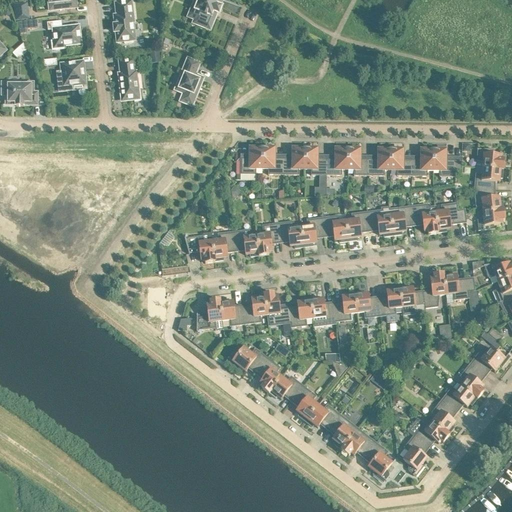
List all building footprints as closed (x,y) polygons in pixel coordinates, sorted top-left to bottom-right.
[(49,4),(49,11),(77,8),(75,0),(50,0),(51,4),(49,4)] [(194,23),(200,26),(210,30),(215,18),(213,17),(215,13),(219,14),(221,9),(238,16),(217,7),(220,0),(222,0),(241,8),(242,7),(223,0),(195,0),(192,9),(199,12),(194,23)] [(117,42),(124,42),(125,44),(133,43),(133,41),(134,40),(132,23),(133,23),(131,2),(116,4),(117,16),(115,17),(116,26),(114,26),(114,33),(116,33),(117,42)] [(14,4),(16,21),(29,19),(28,3),(14,4)] [(37,21),(17,23),(21,35),(26,34),(26,30),(38,28),(37,21)] [(61,22),(47,24),(48,31),(53,31),(54,42),(52,42),(53,50),(66,49),(65,47),(81,45),(79,27),(62,29),(61,22)] [(162,44),(169,47),(171,40),(165,38),(162,44)] [(27,54),(23,44),(13,54),(17,59),(27,54)] [(150,54),(151,64),(161,63),(159,53),(150,54)] [(133,60),(130,61),(120,62),(121,75),(119,75),(121,86),(120,86),(120,87),(121,86),(121,90),(120,90),(120,91),(121,91),(122,101),(134,100),(134,102),(141,101),(140,91),(138,91),(136,74),(135,74),(133,60)] [(188,60),(179,81),(176,91),(184,94),(181,102),(192,106),(198,91),(196,90),(197,86),(200,87),(203,79),(195,76),(199,64),(188,60)] [(60,74),(55,74),(58,95),(72,93),(71,88),(71,86),(85,85),(85,76),(84,71),(83,63),(61,65),(62,74),(60,74)] [(33,94),(33,84),(3,84),(3,95),(7,95),(7,103),(16,103),(16,107),(23,107),(23,105),(37,105),(37,94),(33,94)] [(256,170),(262,170),(262,150),(250,149),(250,150),(250,161),(248,161),(247,159),(240,159),(240,169),(240,176),(256,176),(256,170)] [(268,176),(283,176),(284,159),(277,159),(277,161),(274,161),(274,150),(275,150),(262,150),(262,170),(268,170),(268,176)] [(299,170),(305,170),(305,150),(293,150),(293,151),(293,161),(290,161),(290,159),(284,159),(283,176),(299,176),(299,170)] [(311,176),(326,176),(326,159),(320,159),(320,161),(317,161),(317,151),(318,151),(318,150),(305,150),(305,170),(311,170),(311,176)] [(342,171),(348,171),(348,151),(335,150),(335,151),(336,151),(336,162),(333,162),(333,160),(326,159),(326,176),(342,177),(342,171)] [(483,162),(483,169),(504,171),(504,161),(501,161),(502,157),(501,157),(490,156),(490,151),(491,151),(477,150),(477,151),(478,151),(477,161),(483,162)] [(354,177),(369,177),(369,160),(363,160),(363,162),(360,162),(360,151),(361,151),(348,151),(348,171),(354,171),(354,177)] [(384,171),(391,171),(391,151),(378,151),(379,151),(379,162),(376,162),(376,160),(369,160),(369,177),(384,177),(384,171)] [(397,177),(412,177),(412,160),(405,160),(405,162),(403,162),(403,152),(403,151),(391,151),(391,171),(397,171),(397,177)] [(427,172),(433,172),(434,151),(421,151),(421,152),(422,152),(421,163),(419,163),(419,160),(412,160),(412,177),(427,177),(427,172)] [(434,151),(433,172),(439,172),(439,178),(455,178),(455,174),(455,161),(448,161),(448,163),(445,163),(446,152),(434,151)] [(476,175),(475,191),(495,191),(495,183),(499,183),(499,184),(500,179),(502,179),(503,171),(504,171),(483,169),(482,176),(476,175)] [(218,180),(223,184),(226,181),(221,176),(221,177),(219,175),(217,178),(219,180),(218,180)] [(319,189),(315,189),(315,197),(326,197),(326,191),(326,188),(319,189)] [(482,206),(483,214),(503,211),(502,203),(500,203),(499,198),(499,199),(495,199),(495,191),(475,191),(476,207),(482,206)] [(442,213),(435,213),(435,214),(437,234),(438,234),(446,233),(446,230),(451,230),(450,226),(459,224),(458,211),(457,205),(441,207),(442,213)] [(427,206),(412,208),(414,227),(423,226),(424,232),(424,233),(428,233),(428,236),(437,234),(435,214),(435,213),(434,207),(427,208),(427,206)] [(382,211),(367,213),(370,232),(379,231),(379,235),(379,236),(384,235),(384,238),(393,237),(390,216),(390,210),(390,208),(382,209),(382,211)] [(397,210),(390,210),(390,216),(393,237),(401,236),(401,233),(406,233),(406,232),(405,232),(405,228),(414,227),(412,208),(397,210)] [(467,223),(465,210),(458,211),(459,224),(467,223)] [(478,221),(478,222),(479,232),(478,232),(478,233),(492,231),(491,231),(491,226),(502,225),(502,221),(505,221),(504,211),(503,211),(483,214),(484,221),(478,221)] [(353,221),(346,222),(348,243),(357,241),(356,239),(361,238),(360,234),(370,232),(367,213),(352,215),(353,221)] [(338,217),(322,219),(325,238),(334,237),(335,241),(334,241),(334,242),(339,241),(340,244),(348,243),(346,222),(338,223),(338,217)] [(308,227),(301,228),(303,248),(312,247),(312,245),(317,244),(316,244),(316,239),(325,238),(322,219),(307,221),(308,227)] [(293,223),(278,225),(280,244),(290,243),(290,247),(290,248),(295,247),(295,249),(303,248),(301,228),(294,229),(293,223)] [(264,236),(257,236),(260,257),(269,256),(268,253),(272,253),(272,252),(271,245),(280,244),(278,225),(263,227),(264,236)] [(249,231),(234,233),(236,253),(245,251),(246,255),(245,256),(250,256),(251,258),(259,257),(260,257),(257,236),(249,237),(249,231)] [(219,241),(212,242),(214,263),(215,263),(223,261),(223,259),(228,258),(227,258),(227,254),(236,253),(234,233),(218,235),(219,241)] [(204,237),(195,238),(185,240),(185,239),(184,239),(188,252),(189,252),(200,250),(201,261),(201,262),(205,261),(205,264),(214,263),(212,242),(205,243),(204,237)] [(483,263),(472,264),(473,271),(484,267),(483,263)] [(495,276),(498,283),(511,277),(511,266),(511,267),(509,264),(508,264),(499,268),(497,265),(497,264),(484,267),(485,267),(489,277),(489,279),(495,276)] [(432,291),(423,292),(425,312),(425,309),(438,308),(439,297),(446,296),(443,275),(434,276),(434,279),(430,280),(432,291)] [(468,293),(466,280),(457,281),(457,277),(457,276),(452,277),(452,275),(444,275),(443,275),(446,296),(453,295),(454,301),(469,299),(468,293)] [(495,292),(500,304),(511,298),(511,277),(498,283),(500,290),(495,292)] [(475,292),(474,279),(466,280),(468,293),(475,292)] [(408,287),(399,288),(402,308),(403,317),(425,314),(425,312),(423,292),(413,294),(413,289),(408,289),(408,287)] [(387,297),(378,298),(380,317),(396,315),(395,309),(402,308),(399,288),(391,289),(391,292),(386,292),(386,293),(387,293),(387,297)] [(363,293),(355,294),(357,314),(364,313),(365,319),(380,317),(378,298),(369,299),(368,295),(369,295),(369,294),(364,295),(363,293)] [(274,294),(264,296),(267,317),(268,327),(278,326),(290,324),(291,329),(288,307),(279,308),(278,297),(274,297),(274,294)] [(343,303),(333,304),(336,323),(351,321),(350,315),(357,314),(355,294),(346,295),(346,297),(342,298),(343,303)] [(252,305),(243,306),(245,325),(261,323),(260,317),(267,317),(264,296),(256,297),(256,300),(251,300),(251,301),(252,301),(252,305)] [(319,298),(310,299),(314,328),(336,325),(333,304),(325,305),(324,300),(320,301),(319,298)] [(511,313),(511,314),(511,298),(500,304),(506,316),(511,313)] [(298,306),(288,307),(291,329),(306,327),(306,321),(313,320),(310,299),(302,301),(302,303),(297,303),(297,304),(298,304),(298,306)] [(197,318),(197,332),(197,331),(215,329),(216,332),(223,331),(222,322),(220,301),(210,302),(211,305),(206,306),(207,307),(207,306),(208,317),(197,319),(197,318)] [(220,301),(222,322),(229,321),(230,327),(245,325),(243,306),(234,307),(233,303),(234,303),(234,302),(229,303),(228,301),(220,302),(220,301)] [(475,317),(473,320),(473,323),(477,326),(480,325),(482,322),(482,318),(478,316),(475,317)] [(181,321),(178,332),(187,332),(187,326),(191,326),(191,319),(181,320),(181,321)] [(487,336),(490,338),(494,341),(498,344),(503,338),(492,330),(491,331),(488,335),(487,336)] [(431,344),(439,345),(440,337),(431,337),(431,344)] [(498,344),(494,341),(491,345),(497,351),(501,346),(498,344)] [(279,345),(275,350),(285,358),(289,352),(279,345)] [(416,348),(409,349),(410,358),(417,357),(416,348)] [(248,369),(255,375),(267,359),(255,350),(252,355),(244,349),(238,356),(236,355),(234,355),(232,355),(229,359),(228,359),(229,360),(227,362),(237,369),(238,368),(246,373),(246,372),(248,369)] [(480,353),(470,365),(486,377),(491,370),(494,372),(494,373),(500,366),(502,368),(510,358),(508,356),(509,355),(508,355),(507,356),(503,353),(501,353),(499,353),(498,355),(491,349),(484,357),(480,353)] [(430,352),(426,358),(432,363),(436,357),(430,352)] [(261,389),(269,395),(282,378),(276,374),(280,369),(267,359),(255,375),(263,381),(260,384),(263,387),(261,389)] [(385,359),(376,361),(377,369),(387,370),(385,359)] [(346,366),(333,365),(338,379),(347,368),(346,366)] [(404,370),(409,374),(413,370),(408,365),(404,370)] [(465,381),(461,387),(477,400),(483,392),(481,390),(484,387),(483,387),(480,385),(486,377),(470,365),(461,377),(465,381)] [(284,397),(292,403),(303,387),(291,378),(287,382),(282,378),(269,395),(276,400),(277,398),(281,401),(282,400),(281,400),(284,397)] [(298,417),(305,423),(318,406),(312,402),(316,397),(303,387),(292,403),(299,409),(297,412),(296,412),(300,415),(298,417)] [(452,389),(442,401),(457,413),(463,405),(466,408),(467,409),(470,405),(472,406),(477,400),(461,387),(456,392),(452,389)] [(341,402),(346,406),(350,402),(345,398),(341,402)] [(437,417),(432,423),(449,436),(449,435),(454,429),(452,427),(455,423),(454,423),(451,421),(457,413),(442,401),(432,414),(437,417)] [(320,425),(328,431),(340,416),(327,406),(324,411),(318,406),(305,423),(312,428),(314,426),(317,429),(318,428),(320,425)] [(341,451),(358,430),(340,416),(328,431),(336,437),(333,440),(332,441),(336,444),(335,445),(341,451)] [(423,425),(414,437),(429,449),(435,442),(438,444),(438,445),(441,442),(443,443),(449,436),(432,423),(428,429),(423,425)] [(356,453),(364,459),(376,444),(358,430),(341,451),(349,457),(351,455),(354,457),(354,456),(356,453)] [(414,437),(411,441),(404,449),(409,453),(403,461),(410,466),(409,468),(409,470),(409,472),(414,475),(413,476),(413,477),(414,476),(416,477),(424,467),(422,466),(427,459),(427,458),(426,459),(423,456),(429,449),(414,437)] [(376,444),(364,459),(371,465),(369,468),(368,468),(375,474),(373,476),(383,483),(385,481),(386,482),(386,481),(385,481),(388,477),(389,475),(388,473),(386,471),(392,464),(384,458),(388,453),(376,444)]
